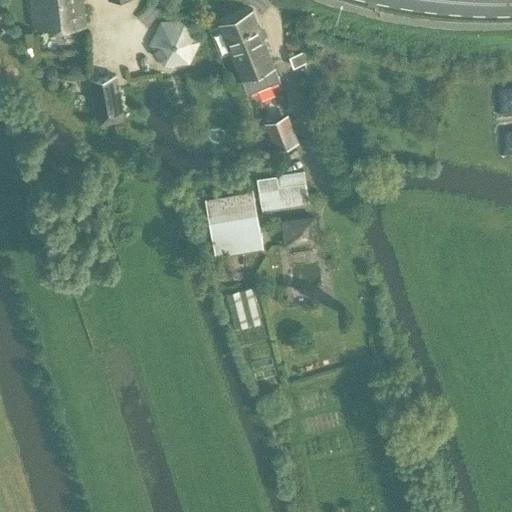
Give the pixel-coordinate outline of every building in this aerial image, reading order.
[(31,0),(34,27),(86,25),(82,0),(31,0)] [(253,9),(220,22),(242,79),(275,66),(253,9)] [(164,67),(188,65),(189,65),(200,41),(186,20),(160,22),(149,44),(164,67)] [(87,77),(98,123),(125,117),(114,71),(87,77)] [(260,108),(276,150),(298,141),(282,99),(260,108)] [(277,175),(257,178),(262,210),(309,203),(308,194),(301,195),(299,184),(279,188),(277,175)] [(215,256),(263,248),(253,191),(205,199),(215,256)] [(286,244),(318,240),(315,217),(283,221),(286,244)]
